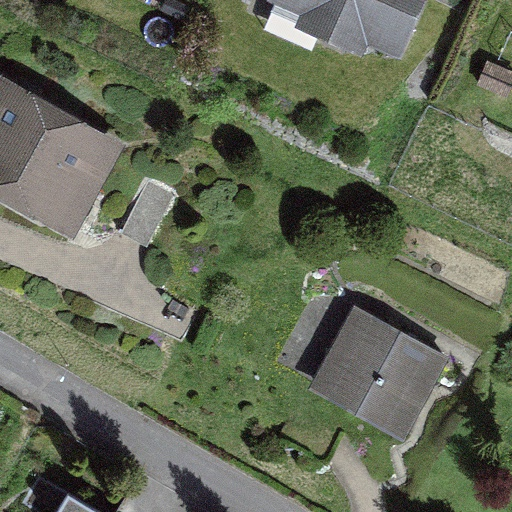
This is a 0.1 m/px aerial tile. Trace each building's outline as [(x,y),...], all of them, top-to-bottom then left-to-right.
[(281,0),(279,5),(422,57),(443,0),(281,0)] [(137,147),(0,76),(0,179),(94,229),(137,147)] [(459,366),(360,310),(319,382),(418,438),(459,366)] [(0,454),(18,423),(0,412),(0,454)] [(116,511),(80,492),(68,511),(116,511)]
